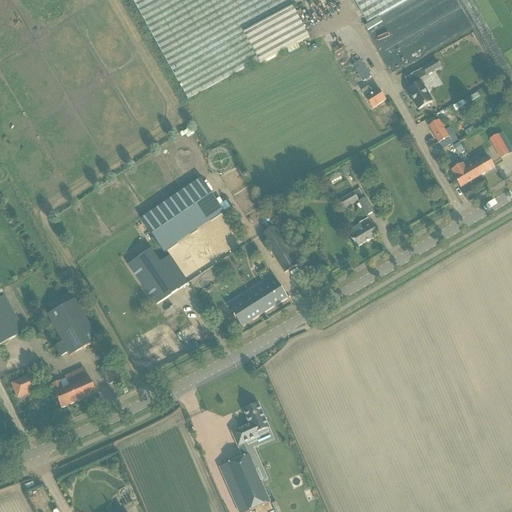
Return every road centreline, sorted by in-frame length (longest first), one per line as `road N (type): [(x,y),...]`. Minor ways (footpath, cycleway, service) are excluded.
road 1 (tertiary): [(0,466),(216,369),(511,195)]
road 2 (unknown): [(462,209),(357,24),(341,17),(316,22)]
